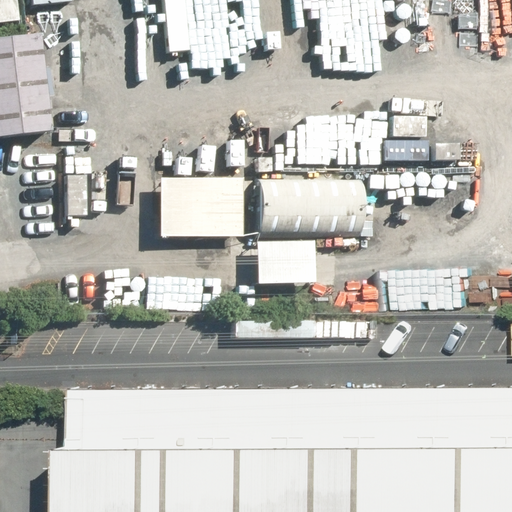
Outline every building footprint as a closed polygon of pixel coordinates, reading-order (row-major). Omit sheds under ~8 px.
[(0,0),(0,26),(19,25),(17,0),(0,0)] [(0,142),(43,137),(31,38),(0,41),(0,142)] [(251,182),(251,239),(356,239),(356,181),(251,182)] [(150,241),(234,241),(234,182),(150,183),(150,241)] [(305,246),(247,247),(247,287),(305,287),(305,246)] [(296,326),(228,324),(227,358),(309,360),(310,324),(296,324),(296,326)] [(511,511),(511,385),(483,385),(417,386),(323,386),(248,387),(197,387),(102,388),(53,388),(54,418),(54,511),(511,511)]
